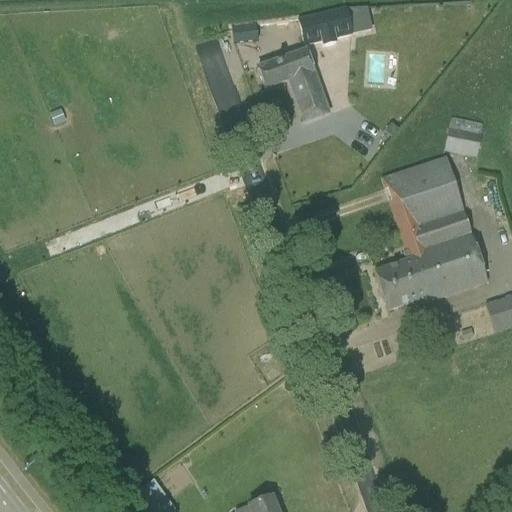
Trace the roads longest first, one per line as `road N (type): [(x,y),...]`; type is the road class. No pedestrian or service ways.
road 1 (unclassified): [(378,511),(206,48)]
road 2 (track): [(1,267),(250,173)]
